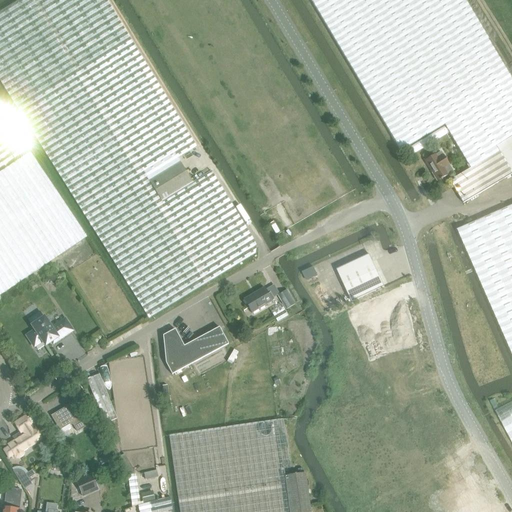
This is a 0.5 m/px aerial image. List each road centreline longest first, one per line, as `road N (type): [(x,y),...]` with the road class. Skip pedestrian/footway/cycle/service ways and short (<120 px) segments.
road 1 (unclassified): [(2,405),(18,406),(270,254),(389,196)]
road 2 (unclassified): [(511,495),(451,381),(401,223)]
road 3 (unclassified): [(389,196),(272,0)]
